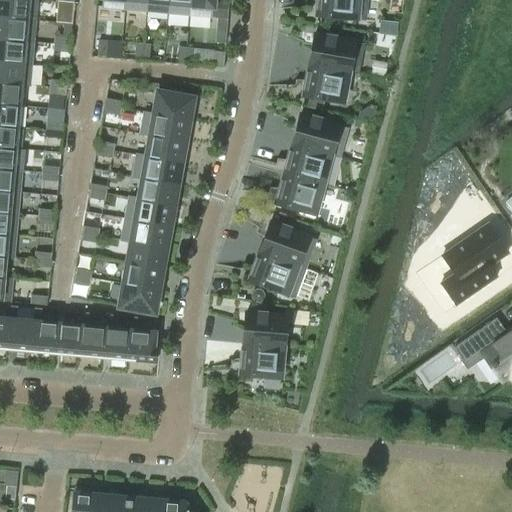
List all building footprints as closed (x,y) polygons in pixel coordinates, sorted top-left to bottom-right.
[(0,0),(0,16),(34,20),(35,0),(0,0)] [(123,9),(124,0),(101,0),(101,7),(123,9)] [(145,11),(146,0),(124,0),(123,9),(145,11)] [(167,13),(168,0),(146,0),(145,11),(167,13)] [(189,15),(190,0),(168,0),(167,13),(189,15)] [(190,0),(189,15),(211,17),(212,0),(190,0)] [(356,20),(357,0),(317,0),(316,16),(356,20)] [(73,10),(74,2),(58,1),(57,8),(73,10)] [(0,37),(32,40),(34,20),(0,16),(0,37)] [(357,74),(363,44),(313,35),(308,65),(347,72),(357,74)] [(0,59),(30,63),(32,42),(32,40),(0,37),(0,59)] [(70,45),(70,38),(54,37),(54,44),(70,45)] [(105,58),(107,42),(98,41),(96,57),(105,58)] [(69,52),(70,45),(54,44),(53,51),(69,52)] [(141,61),(142,45),(135,44),(134,60),(141,61)] [(148,62),(150,45),(142,45),(141,61),(148,62)] [(184,65),(186,49),(178,48),(177,64),(184,65)] [(191,65),(193,49),(186,49),(184,65),(191,65)] [(223,68),(224,52),(214,51),(212,67),(223,68)] [(0,81),(18,84),(28,85),(30,63),(0,59),(0,81)] [(342,103),(347,72),(308,65),(303,96),(309,97),(324,100),(342,103)] [(66,88),(67,81),(50,80),(50,87),(66,88)] [(0,81),(0,104),(16,106),(18,84),(0,81)] [(65,95),(66,88),(50,87),(49,94),(65,95)] [(157,92),(153,113),(188,120),(189,117),(192,101),(192,98),(181,96),(181,91),(170,89),(169,94),(157,92)] [(309,97),(307,107),(321,110),(324,100),(309,97)] [(120,108),(121,101),(105,98),(104,105),(120,108)] [(0,125),(14,127),(16,106),(0,104),(0,125)] [(118,116),(120,108),(104,105),(103,113),(118,116)] [(153,113),(149,135),(185,141),(185,139),(188,122),(188,120),(153,113)] [(339,158),(347,128),(299,115),(291,145),(330,155),(339,158)] [(46,123),(46,130),(62,131),(63,124),(46,123)] [(0,147),(12,149),(14,127),(0,125),(0,147)] [(46,130),(45,137),(61,138),(62,131),(46,130)] [(149,135),(145,156),(181,163),(181,160),(184,144),(185,141),(149,135)] [(112,151),(113,144),(97,141),(96,148),(112,151)] [(322,185),(330,155),(291,145),(283,175),(322,185)] [(0,147),(0,169),(20,171),(22,149),(12,149),(0,147)] [(111,158),(112,151),(96,148),(95,155),(111,158)] [(136,154),(132,176),(142,178),(177,184),(177,181),(180,165),(181,163),(145,156),(136,154)] [(58,174),(59,167),(43,166),(42,173),(58,174)] [(0,190),(18,192),(20,171),(0,169),(0,190)] [(57,182),(58,174),(42,173),(41,180),(57,182)] [(314,214),(322,185),(283,175),(275,204),(314,214)] [(142,178),(138,199),(173,206),(174,202),(176,186),(177,184),(142,178)] [(104,193),(106,186),(90,183),(88,191),(104,193)] [(0,212),(16,214),(18,192),(0,190),(0,212)] [(103,200),(104,193),(88,191),(87,198),(103,200)] [(128,197),(124,219),(169,227),(170,223),(173,207),(173,206),(138,199),(128,197)] [(54,217),(55,210),(39,209),(38,216),(54,217)] [(0,234),(14,235),(16,214),(0,212),(0,234)] [(53,225),(54,217),(38,216),(37,223),(53,225)] [(124,219),(120,240),(130,242),(165,249),(166,245),(169,229),(169,227),(124,219)] [(304,268),(314,239),(269,223),(259,252),(304,268)] [(453,273),(440,283),(455,305),(496,277),(495,276),(488,266),(507,253),(487,224),(441,256),(453,273)] [(97,236),(98,229),(82,226),(81,233),(97,236)] [(96,243),(97,236),(81,233),(80,240),(96,243)] [(0,234),(0,255),(3,256),(12,257),(14,235),(0,234)] [(130,242),(126,264),(161,270),(162,266),(165,250),(165,249),(130,242)] [(50,260),(51,253),(35,252),(34,259),(50,260)] [(293,297),(304,268),(259,252),(248,281),(293,297)] [(50,268),(50,260),(34,259),(33,266),(50,268)] [(126,264),(122,285),(158,292),(158,287),(161,271),(161,270),(126,264)] [(89,278),(91,271),(75,268),(73,275),(89,278)] [(88,285),(89,278),(73,275),(72,282),(88,285)] [(0,278),(0,300),(8,301),(9,302),(11,279),(0,278)] [(122,285),(118,307),(154,313),(154,310),(157,294),(158,292),(122,285)] [(46,305),(47,296),(31,295),(30,303),(46,305)] [(282,347),(285,316),(245,313),(242,344),(282,347)] [(495,318),(453,347),(461,360),(462,359),(464,363),(480,351),(484,357),(500,380),(509,374),(511,377),(511,330),(507,334),(495,318)] [(0,348),(6,349),(8,320),(0,319),(0,348)] [(8,320),(6,349),(30,351),(32,322),(8,320)] [(32,322),(30,351),(53,354),(56,324),(32,322)] [(56,324),(53,354),(77,356),(80,327),(56,324)] [(80,327),(77,356),(101,358),(104,329),(80,327)] [(104,329),(101,358),(125,360),(128,331),(104,329)] [(128,331),(125,360),(150,362),(155,363),(156,349),(152,348),(153,333),(128,331)] [(278,388),(282,347),(242,344),(239,375),(264,377),(262,386),(278,388)] [(14,500),(16,486),(6,485),(4,499),(14,500)] [(74,486),(71,511),(94,511),(96,493),(85,492),(86,487),(74,486)] [(96,493),(94,511),(116,511),(118,495),(119,490),(107,489),(107,494),(96,493)] [(116,511),(138,511),(140,497),(140,492),(128,491),(128,496),(118,495),(116,511)] [(140,497),(138,511),(159,511),(161,499),(162,494),(150,493),(150,498),(140,497)] [(161,499),(159,511),(192,511),(184,501),(161,499)]
